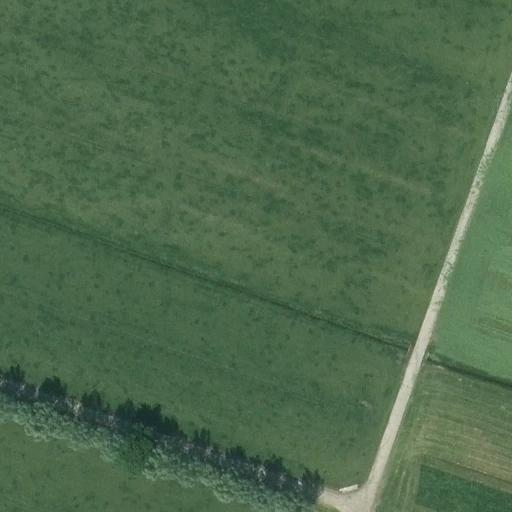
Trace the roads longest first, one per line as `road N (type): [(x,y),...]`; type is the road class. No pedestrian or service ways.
road 1 (track): [(360,511),(511,83)]
road 2 (track): [(0,387),(361,509)]
